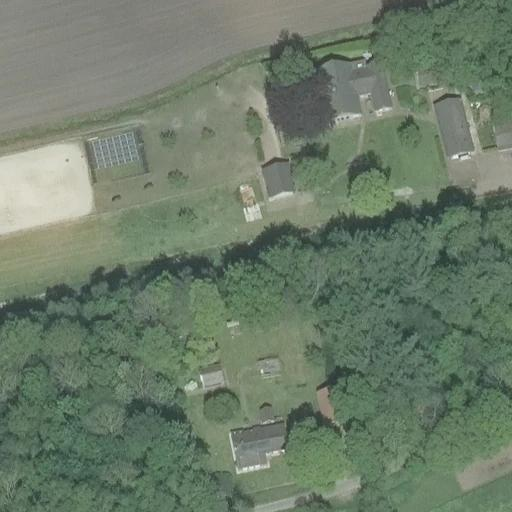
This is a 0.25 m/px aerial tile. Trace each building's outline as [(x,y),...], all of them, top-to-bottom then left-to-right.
[(315,75),(325,125),(360,118),(356,99),(371,96),(375,114),(391,111),(382,68),(352,74),(351,68),(315,75)] [(485,76),(471,78),(474,95),(488,93),(485,76)] [(473,153),(460,103),(434,109),(447,160),(473,153)] [(511,123),(497,126),(503,152),(511,149),(511,123)] [(296,195),(289,166),(264,173),(272,201),(296,195)] [(200,373),(203,389),(223,385),(220,368),(200,373)] [(342,453),(337,425),(350,423),(344,390),(315,396),(326,456),(342,453)] [(259,413),(262,425),(274,422),(272,410),(259,413)] [(264,454),(287,449),(282,427),(259,431),(258,429),(235,434),(242,471),(267,466),(264,454)]
